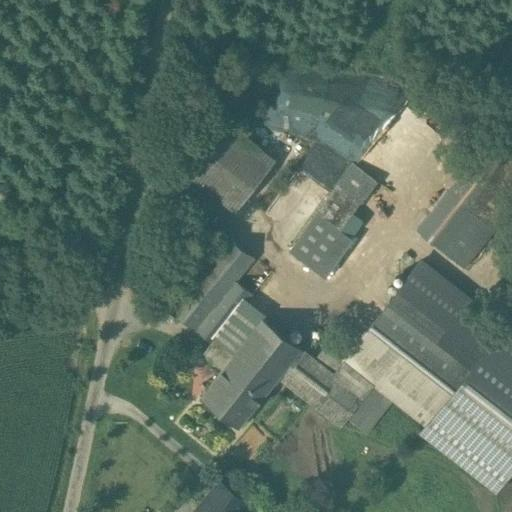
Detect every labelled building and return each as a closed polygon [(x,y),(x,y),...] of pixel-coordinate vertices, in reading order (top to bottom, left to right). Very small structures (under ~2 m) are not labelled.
[(440,128),(439,117),(394,97),(355,99),(355,113),(353,113),(354,126),(364,130),(357,145),(357,151),(354,158),(381,170),(380,160),(406,159),(405,158),(427,157),(440,128)] [(273,159),(209,110),(180,148),(243,197),(273,159)] [(463,266),(511,204),(511,152),(490,135),(416,229),(463,266)] [(376,179),(352,163),(337,185),(360,201),(376,179)] [(337,185),(290,251),(313,268),(360,201),(337,185)] [(227,236),(169,309),(211,342),(212,343),(216,338),(252,293),(235,280),(254,257),(227,236)] [(504,327),(420,260),(386,304),(470,370),(504,327)] [(470,370),(386,304),(345,360),(334,374),(338,378),(349,364),(373,384),(347,418),(358,426),(384,392),(392,398),(426,426),(470,370)] [(222,369),(200,397),(238,426),(278,376),(300,348),(262,318),(235,353),(222,369)] [(426,426),(421,432),(495,490),(511,468),(511,330),(506,325),(504,327),(470,370),(426,426)] [(235,353),(216,338),(212,343),(211,342),(202,353),(222,369),(235,353)] [(342,359),(325,346),(315,359),(331,373),(342,359)] [(315,359),(300,348),(278,376),(341,426),(347,418),(373,384),(349,364),(338,378),(334,374),(331,373),(315,359)] [(384,392),(358,426),(365,432),(392,398),(384,392)] [(217,511),(233,493),(219,482),(196,509),(199,511),(217,511)] [(217,511),(233,511),(243,501),(233,493),(217,511)]
